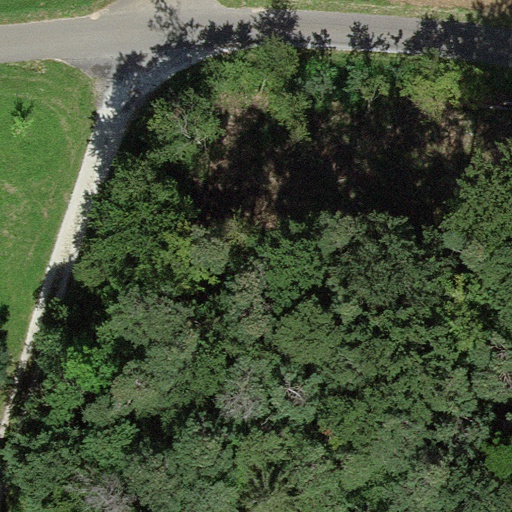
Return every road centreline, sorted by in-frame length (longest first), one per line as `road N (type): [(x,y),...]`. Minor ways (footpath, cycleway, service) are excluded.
road 1 (unclassified): [(0,43),(135,44),(511,84)]
road 2 (track): [(0,449),(135,44),(158,0)]
